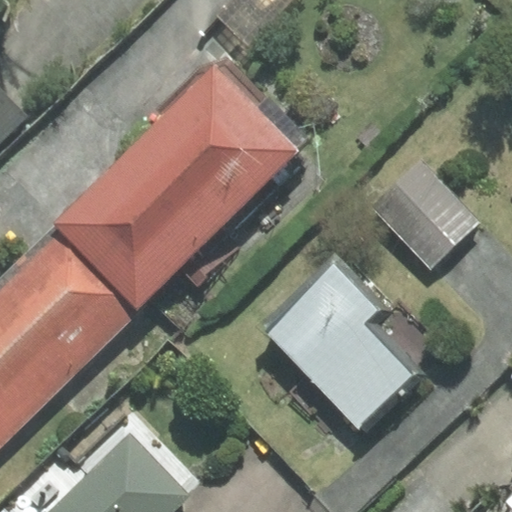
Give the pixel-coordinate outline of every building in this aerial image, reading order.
[(0,0),(0,151),(38,117),(0,71),(0,22),(25,0),(0,0)] [(0,457),(320,151),(317,148),(329,137),(288,95),(277,106),(238,66),(0,294),(0,457)] [(488,223),(432,159),(378,206),(435,270),(488,223)] [(275,333),(370,430),(429,372),(382,324),(400,307),(352,258),(275,333)] [(183,511),(201,495),(141,433),(59,511),(183,511)]
